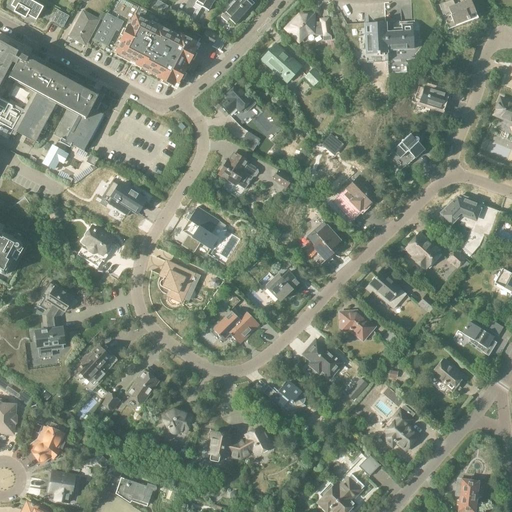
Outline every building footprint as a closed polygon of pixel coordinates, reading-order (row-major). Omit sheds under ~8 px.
[(24,17),(25,14),(36,20),(43,6),(31,0),(13,0),(11,6),(15,8),(13,11),(24,17)] [(201,7),(208,11),(214,0),(197,0),(193,8),(196,9),(190,20),(180,14),(174,24),(184,30),(185,27),(196,33),(200,26),(193,22),(201,7)] [(227,22),(229,20),(229,19),(235,24),(252,5),(247,1),(247,0),(236,0),(225,12),(221,16),(227,22)] [(468,15),(475,12),(470,0),(467,0),(454,5),(452,0),(450,0),(439,5),(443,15),(449,13),(454,26),(469,20),(468,15)] [(122,42),(116,52),(137,63),(136,65),(159,77),(158,78),(172,85),(174,81),(177,83),(185,68),(183,68),(186,62),(188,63),(200,39),(138,7),(128,27),(128,26),(120,41),(122,42)] [(164,18),(174,24),(180,14),(170,8),(164,18)] [(62,27),(68,17),(57,11),(51,21),(62,27)] [(81,11),(68,36),(85,45),(98,20),(97,20),(91,16),(81,11)] [(107,14),(94,39),(107,46),(116,30),(118,31),(123,22),(107,14)] [(299,15),(286,29),(298,41),(299,40),(301,40),(303,38),(303,36),(306,32),(313,32),(313,33),(316,35),(323,35),(323,36),(330,35),(328,19),(320,20),(321,22),(313,22),(313,15),(299,15)] [(387,60),(387,54),(387,50),(386,50),(385,32),(386,32),(385,22),(368,23),(369,32),(364,32),(366,55),(384,53),(384,60),(387,60)] [(401,31),(386,32),(385,32),(386,50),(387,50),(387,54),(388,53),(388,50),(413,49),(412,25),(401,25),(401,31)] [(211,32),(213,28),(209,26),(201,40),(211,46),(217,36),(211,32)] [(13,50),(15,46),(9,43),(7,46),(0,42),(0,135),(7,139),(12,130),(35,142),(57,101),(68,107),(53,135),(83,151),(102,115),(95,111),(104,94),(94,89),(45,62),(43,66),(13,50)] [(281,71),(289,79),(300,67),(288,56),(287,57),(275,45),(275,44),(261,60),(278,75),(281,71)] [(471,62),(475,49),(465,46),(461,59),(471,62)] [(323,77),(313,68),(303,77),(313,87),(323,77)] [(237,84),(217,102),(229,114),(236,107),(240,112),(244,108),(247,112),(256,103),(237,84)] [(444,100),(446,94),(424,87),(424,88),(418,87),(414,99),(420,100),(420,102),(444,109),(447,102),(444,100)] [(511,134),(511,103),(501,98),(489,125),(511,134)] [(244,138),(256,146),(260,140),(247,132),(244,138)] [(330,134),(321,145),(334,156),(343,145),(330,134)] [(415,138),(413,138),(409,134),(393,150),(400,158),(407,152),(408,153),(408,152),(414,158),(424,149),(417,142),(417,140),(417,138),(415,138)] [(57,141),(54,146),(63,151),(66,146),(57,141)] [(43,164),(53,170),(58,161),(63,164),(68,155),(52,146),(43,164)] [(257,170),(255,168),(247,163),(247,162),(234,153),(228,161),(227,160),(223,167),(220,167),(219,170),(219,172),(218,174),(236,185),(236,184),(244,190),(247,185),(248,185),(250,182),(249,182),(252,177),(255,177),(258,173),(257,170)] [(94,167),(98,159),(90,155),(86,162),(92,166),(94,167)] [(290,181),(277,172),(272,179),(285,188),(290,181)] [(346,188),(332,202),(353,223),(362,214),(373,204),(371,201),(376,197),(368,190),(370,188),(358,176),(346,188)] [(114,193),(111,198),(117,202),(116,205),(128,213),(129,214),(131,210),(136,213),(136,214),(145,200),(144,200),(120,185),(120,184),(118,186),(113,182),(111,183),(108,187),(109,190),(114,193)] [(457,197),(440,213),(451,224),(455,220),(461,222),(460,225),(472,229),(469,238),(464,244),(474,252),(480,245),(495,209),(492,207),(481,204),(467,198),(467,201),(457,197)] [(0,216),(4,219),(16,219),(32,207),(25,198),(12,207),(7,207),(0,202),(0,216)] [(210,250),(217,238),(211,234),(219,221),(218,221),(197,208),(197,207),(181,231),(191,238),(192,239),(192,238),(209,249),(209,250),(210,250)] [(511,210),(510,215),(499,212),(496,221),(508,225),(511,212),(511,210)] [(324,261),(333,253),(331,250),(341,241),(341,240),(340,241),(326,225),(327,225),(326,224),(309,240),(313,245),(311,246),(324,261)] [(91,228),(79,247),(103,262),(104,261),(111,249),(108,247),(112,241),(91,228)] [(0,274),(2,276),(3,276),(4,275),(9,267),(8,267),(9,266),(8,265),(11,259),(9,258),(13,250),(16,251),(18,250),(20,247),(20,245),(18,243),(15,242),(2,235),(2,233),(0,232),(0,231),(0,274)] [(418,234),(405,249),(424,265),(437,250),(418,234)] [(462,256),(452,248),(444,257),(454,265),(462,256)] [(268,268),(273,273),(282,266),(277,260),(273,264),(268,268)] [(160,291),(164,294),(167,296),(166,299),(167,302),(169,305),(172,306),(176,306),(179,304),(181,302),(190,282),(194,284),(198,277),(166,262),(158,279),(157,283),(158,288),(160,291)] [(511,292),(511,274),(502,269),(494,283),(511,292)] [(400,288),(380,271),(369,284),(371,283),(378,289),(376,290),(388,301),(386,303),(393,309),(405,294),(399,289),(400,288)] [(273,304),(278,300),(279,301),(291,290),(294,293),(301,286),(288,272),(281,279),(278,276),(261,291),(273,304)] [(44,298),(39,306),(45,311),(42,315),(42,316),(56,319),(62,310),(64,312),(68,306),(71,308),(78,302),(66,294),(67,292),(60,287),(59,289),(54,286),(49,283),(41,296),(44,298)] [(418,304),(428,312),(436,303),(426,294),(418,304)] [(235,296),(226,304),(231,309),(240,301),(235,296)] [(214,329),(213,329),(216,332),(224,340),(224,339),(229,335),(230,334),(240,344),(240,343),(243,340),(257,325),(258,326),(258,325),(250,317),(246,313),(246,314),(239,321),(231,312),(230,312),(231,313),(226,318),(225,317),(225,318),(214,329)] [(362,339),(373,327),(356,312),(340,314),(341,330),(351,329),(362,339)] [(44,329),(34,330),(37,347),(58,344),(58,346),(62,345),(62,344),(64,344),(62,328),(58,328),(56,319),(42,316),(44,329)] [(492,321),(486,329),(498,336),(503,328),(492,321)] [(485,336),(487,333),(469,322),(462,334),(469,338),(467,341),(488,356),(496,343),(485,336)] [(390,347),(397,338),(388,330),(381,339),(390,347)] [(341,364),(315,341),(303,355),(311,361),(308,364),(318,373),(321,370),(330,377),(341,364)] [(97,383),(104,375),(117,360),(105,349),(104,350),(99,346),(90,357),(87,357),(81,363),(82,364),(76,371),(87,381),(91,377),(97,383)] [(451,390),(462,377),(442,361),(432,373),(444,384),(444,386),(447,388),(449,388),(451,390)] [(128,395),(141,404),(157,381),(151,376),(154,372),(148,368),(145,372),(144,371),(128,395)] [(360,378),(347,394),(353,399),(367,384),(360,378)] [(278,392),(279,394),(278,395),(268,386),(263,392),(271,399),(270,402),(274,405),(276,404),(281,408),(282,407),(287,411),(305,406),(298,400),(301,392),(288,381),(278,392)] [(21,391),(10,383),(7,388),(11,391),(10,393),(17,398),(21,391)] [(111,411),(118,401),(108,393),(100,404),(111,411)] [(0,432),(12,434),(13,424),(15,423),(15,416),(13,415),(14,406),(5,405),(5,407),(2,406),(2,405),(1,405),(0,403),(0,432)] [(174,411),(162,416),(169,431),(170,430),(171,432),(173,433),(175,433),(178,433),(179,431),(179,429),(186,432),(186,431),(189,430),(190,427),(189,425),(191,417),(174,411)] [(416,437),(411,433),(412,431),(412,429),(410,428),(408,428),(407,429),(404,426),(410,419),(399,411),(392,419),(394,421),(381,436),(392,445),(395,441),(405,449),(406,449),(407,449),(409,449),(412,446),(411,444),(410,443),(416,437)] [(41,443),(31,450),(40,463),(50,456),(53,458),(59,451),(56,449),(60,451),(67,436),(62,434),(62,433),(65,427),(50,421),(48,427),(41,443)] [(247,438),(238,442),(240,456),(253,449),(256,454),(270,447),(260,427),(257,428),(253,430),(253,431),(246,435),(247,438)] [(226,453),(240,456),(238,442),(228,440),(229,436),(214,432),(213,434),(212,434),(211,439),(212,439),(209,454),(225,457),(226,453)] [(378,464),(367,455),(357,466),(367,476),(378,464)] [(71,495),(74,476),(52,472),(48,491),(57,492),(55,500),(67,502),(69,495),(71,495)] [(345,511),(346,511),(353,503),(350,500),(363,486),(350,474),(337,488),(332,484),(319,499),(320,500),(317,504),(325,511),(329,511),(331,510),(333,511),(345,511)] [(155,486),(147,484),(146,487),(121,478),(115,494),(129,503),(131,498),(147,503),(151,491),(152,491),(154,491),(155,491),(155,490),(156,490),(156,489),(156,488),(156,487),(155,486)] [(468,481),(466,480),(458,479),(456,495),(460,496),(460,501),(458,500),(457,505),(459,505),(458,511),(466,511),(473,511),(475,501),(478,500),(478,495),(476,493),(478,480),(476,480),(475,478),(471,478),(470,479),(469,479),(468,481)] [(45,511),(33,506),(33,505),(31,503),(30,505),(26,503),(21,511),(45,511)]
